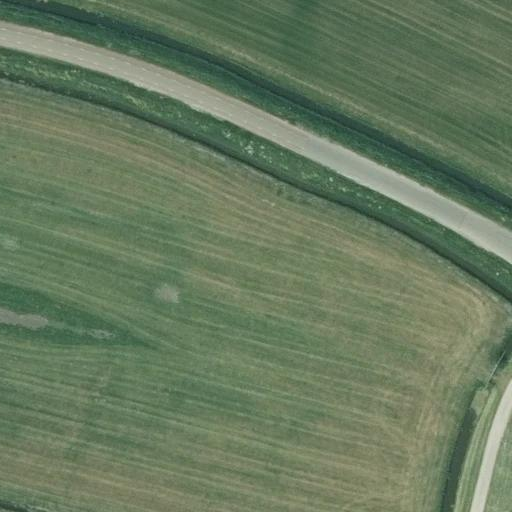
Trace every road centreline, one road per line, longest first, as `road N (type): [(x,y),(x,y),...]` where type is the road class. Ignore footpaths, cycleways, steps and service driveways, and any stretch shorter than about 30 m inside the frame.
road 1 (tertiary): [(511,255),(411,195),(217,106),(0,33)]
road 2 (unclassified): [(475,511),(511,391)]
